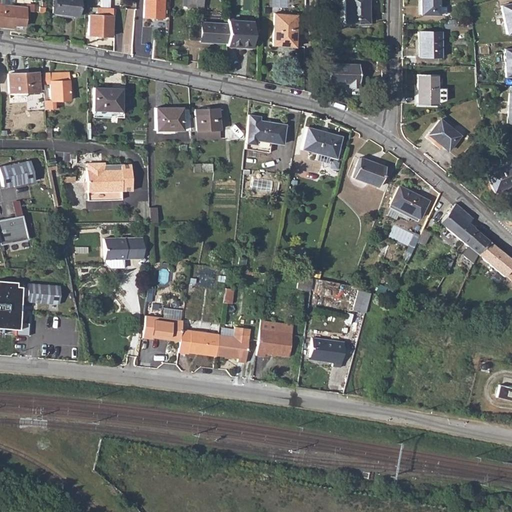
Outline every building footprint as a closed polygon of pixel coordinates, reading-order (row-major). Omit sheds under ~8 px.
[(53,0),(52,11),(75,15),(77,0),(53,0)] [(99,0),(99,8),(108,8),(108,0),(99,0)] [(144,0),(143,17),(163,18),(163,0),(144,0)] [(343,0),(343,23),(365,23),(365,4),(367,4),(366,0),(343,0)] [(419,0),(420,16),(445,16),(445,9),(437,9),(437,0),(419,0)] [(511,2),(499,5),(504,34),(511,32),(511,2)] [(10,6),(2,5),(0,4),(0,27),(11,29),(11,25),(23,26),(25,8),(10,6)] [(88,15),(87,35),(110,36),(111,9),(108,8),(99,8),(95,7),(95,12),(95,15),(88,15)] [(297,15),(274,13),(271,45),(295,47),(297,15)] [(225,43),(225,45),(250,47),(252,21),(227,19),(226,23),(225,43)] [(199,41),(225,43),(226,23),(200,22),(200,24),(194,24),(193,39),(199,40),(199,41)] [(439,34),(416,34),(416,59),(439,59),(439,34)] [(511,50),(502,51),(502,78),(511,77),(511,50)] [(327,63),(326,82),(347,82),(347,87),(357,87),(358,63),(327,63)] [(37,72),(7,73),(8,93),(26,92),(26,94),(38,94),(37,72)] [(68,72),(42,72),(43,83),(49,83),(50,100),(43,99),(44,108),(54,108),(54,100),(69,100),(68,72)] [(416,75),(416,106),(436,105),(436,75),(416,75)] [(92,88),(91,117),(107,118),(108,112),(118,113),(120,90),(92,88)] [(180,107),(154,107),(154,129),(180,129),(180,107)] [(194,109),(195,130),(219,129),(218,108),(194,109)] [(258,116),(246,114),(243,142),(254,144),(254,145),(268,148),(269,142),(281,144),(284,124),(258,120),(258,116)] [(437,120),(426,135),(445,151),(457,136),(437,120)] [(306,127),(300,148),(334,158),(339,137),(306,127)] [(219,129),(195,130),(195,138),(219,138),(219,129)] [(267,152),(268,148),(254,145),(254,144),(243,142),(243,148),(267,152)] [(357,158),(349,178),(376,189),(383,168),(357,158)] [(35,180),(30,159),(0,165),(0,168),(4,187),(35,180)] [(104,161),(87,162),(88,191),(121,190),(131,190),(131,163),(121,163),(120,169),(105,169),(104,161)] [(511,161),(511,162),(484,175),(492,194),(511,185),(511,161)] [(212,165),(201,164),(201,173),(211,173),(212,173),(212,165)] [(396,185),(387,202),(416,218),(425,200),(396,185)] [(121,190),(88,191),(88,200),(121,198),(121,190)] [(13,201),(15,213),(22,212),(20,199),(13,201)] [(454,203),(438,222),(460,241),(472,226),(468,223),(471,218),(454,203)] [(157,208),(149,207),(149,223),(157,223),(157,208)] [(22,215),(0,219),(0,241),(1,244),(27,238),(22,215)] [(472,226),(460,241),(475,254),(486,240),(472,228),(473,227),(472,226)] [(420,229),(414,241),(421,244),(427,232),(420,229)] [(142,236),(104,237),(105,262),(110,267),(124,266),(124,258),(143,258),(142,236)] [(486,240),(475,254),(502,277),(504,275),(511,283),(511,262),(508,259),(510,257),(507,254),(509,252),(507,251),(503,255),(486,240)] [(0,326),(18,328),(23,282),(0,280),(0,326)] [(60,284),(28,281),(27,301),(60,303),(60,284)] [(232,288),(224,287),(222,302),(230,303),(232,288)] [(358,289),(353,308),(366,312),(371,292),(358,289)] [(144,314),(141,337),(152,338),(152,337),(180,341),(181,328),(182,319),(144,314)] [(259,320),(258,328),(266,329),(290,332),(291,324),(259,320)] [(234,336),(218,334),(215,354),(237,357),(237,360),(245,361),(250,328),(235,326),(234,336)] [(180,341),(178,352),(189,353),(189,352),(215,355),(215,354),(218,334),(218,333),(181,328),(180,341)] [(258,328),(255,353),(263,355),(264,351),(287,354),(290,332),(266,329),(258,328)] [(309,338),(307,358),(319,359),(318,363),(329,364),(329,367),(338,368),(341,343),(309,338)] [(511,386),(497,383),(493,395),(511,400),(511,386)]
